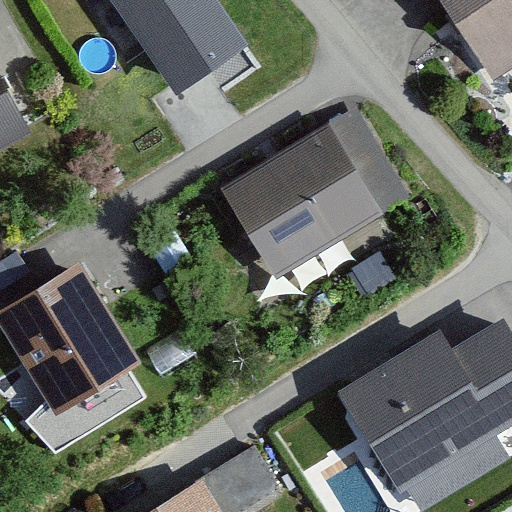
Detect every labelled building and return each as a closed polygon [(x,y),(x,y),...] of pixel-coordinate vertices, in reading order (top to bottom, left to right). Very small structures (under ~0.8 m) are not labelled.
[(243,48),(210,0),(114,0),(178,92),(243,48)] [(511,0),(440,0),(482,72),(511,54),(511,0)] [(0,134),(32,117),(0,57),(0,134)] [(350,99),(213,181),(268,272),(405,189),(350,99)] [(74,250),(0,291),(0,328),(45,407),(134,356),(74,250)] [(438,327),(333,388),(405,511),(417,511),(511,457),(494,427),(511,416),(511,322),(507,315),(450,348),(438,327)] [(246,439),(126,511),(228,511),(274,484),(246,439)]
